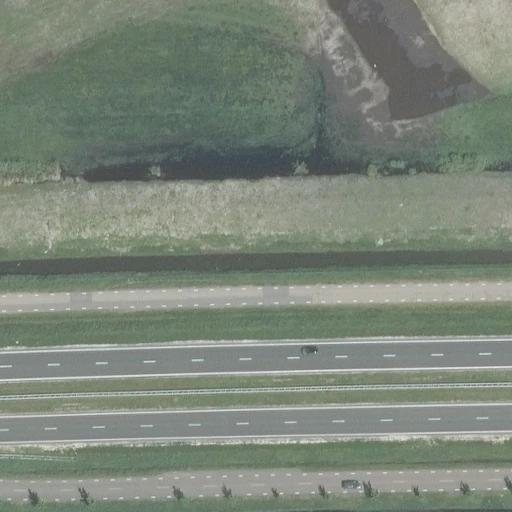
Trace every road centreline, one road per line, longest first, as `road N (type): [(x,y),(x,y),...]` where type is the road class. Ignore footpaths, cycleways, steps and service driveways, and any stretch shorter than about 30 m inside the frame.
road 1 (trunk): [(511,355),(0,368)]
road 2 (unclassified): [(0,305),(511,293)]
road 3 (trunk): [(0,430),(511,420)]
road 4 (unclassified): [(0,490),(511,481)]
